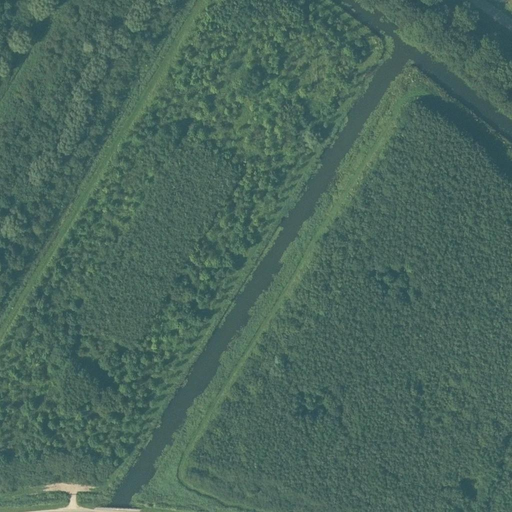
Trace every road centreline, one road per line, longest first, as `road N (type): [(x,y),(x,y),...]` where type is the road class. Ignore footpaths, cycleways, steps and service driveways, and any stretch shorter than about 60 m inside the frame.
road 1 (track): [(258,511),(183,483),(182,456),(397,110),(411,95),(426,96),(511,171)]
road 2 (track): [(319,0),(368,41),(366,63),(114,473),(97,488),(72,486)]
road 3 (track): [(0,117),(71,0),(177,0),(0,299)]
road 4 (track): [(0,335),(199,0)]
